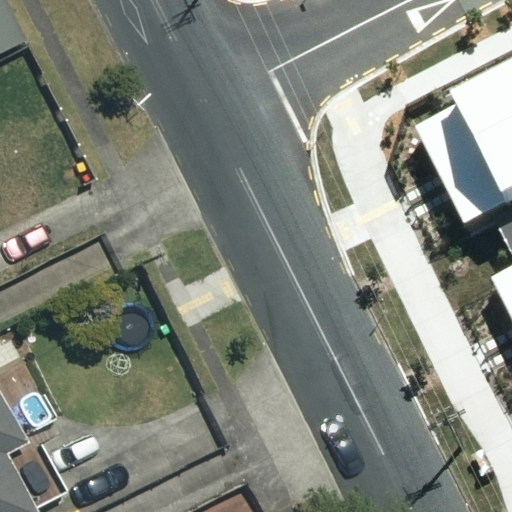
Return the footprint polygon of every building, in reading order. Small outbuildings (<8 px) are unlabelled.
[(0,0),(0,51),(21,41),(0,0)] [(511,77),(414,126),(438,173),(511,135),(511,77)] [(511,135),(438,173),(463,223),(511,198),(511,135)] [(511,267),(492,277),(511,318),(511,267)] [(0,511),(48,511),(16,451),(35,441),(0,373),(0,511)]
